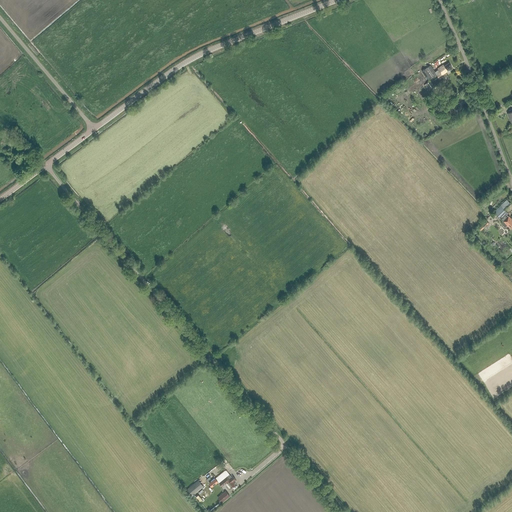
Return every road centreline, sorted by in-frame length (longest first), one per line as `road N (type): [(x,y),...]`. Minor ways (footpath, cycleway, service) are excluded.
road 1 (unclassified): [(344,511),(45,165)]
road 2 (tertiary): [(93,129),(179,65),(336,0)]
road 3 (unclassified): [(511,182),(439,0)]
road 4 (unclassified): [(93,129),(0,17)]
